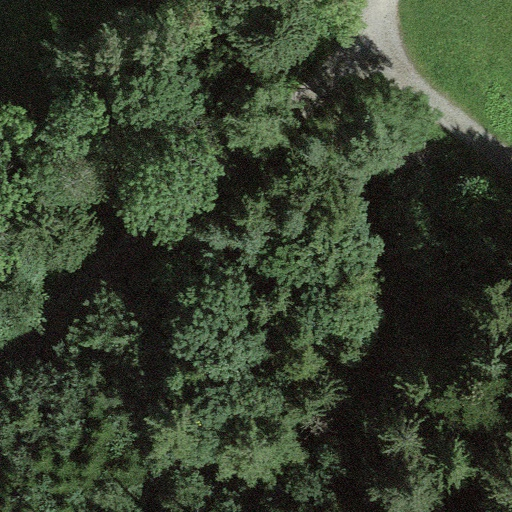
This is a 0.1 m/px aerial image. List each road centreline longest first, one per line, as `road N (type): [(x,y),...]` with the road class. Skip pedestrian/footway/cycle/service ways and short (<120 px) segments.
road 1 (track): [(0,354),(248,174),(358,64),(382,0)]
road 2 (track): [(358,64),(511,183)]
